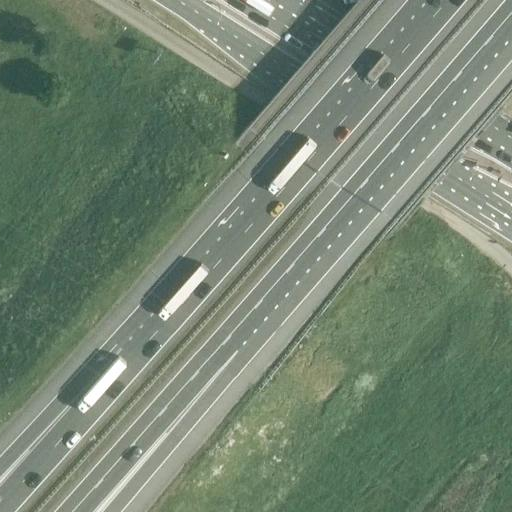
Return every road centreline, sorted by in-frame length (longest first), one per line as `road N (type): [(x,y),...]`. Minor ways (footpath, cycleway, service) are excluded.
road 1 (unclassified): [(511,267),(488,243),(101,0)]
road 2 (motorway): [(445,0),(131,361)]
road 3 (motorway): [(226,338),(511,15)]
road 4 (trunk): [(176,0),(511,210)]
road 5 (trunk): [(511,139),(291,0)]
road 6 (motorway): [(70,511),(226,338)]
road 7 (motorway): [(98,511),(226,338)]
road 8 (motorway): [(131,361),(0,511)]
road 9 (motorway): [(131,361),(0,482)]
